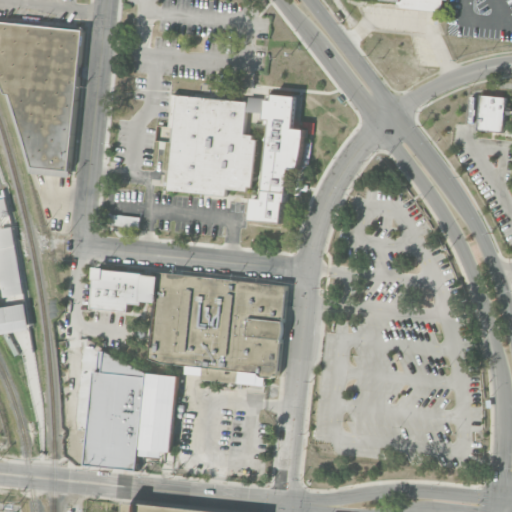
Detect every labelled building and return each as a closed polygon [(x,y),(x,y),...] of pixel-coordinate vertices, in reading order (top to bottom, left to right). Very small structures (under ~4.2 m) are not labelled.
[(432,0),(432,8),(396,4),(396,0),(432,0)] [(0,20),(84,29),(70,169),(26,164),(11,107),(0,77),(0,20)] [(251,219),(253,197),(263,198),(270,124),(264,124),(267,99),(273,100),(273,93),(298,96),(295,127),(306,128),(304,156),(302,161),(301,166),(300,169),(290,168),(287,201),(285,201),(283,222),(251,219)] [(479,130),(479,122),(471,121),(473,93),(506,96),(503,132),(479,130)] [(169,189),(175,127),(170,126),(173,94),(248,101),(244,133),(253,134),(253,138),(257,139),(252,186),(248,186),(247,190),(227,188),(226,195),(169,189)] [(247,111),(265,112),(265,97),(248,97),(247,111)] [(24,294),(14,226),(0,228),(0,235),(2,248),(0,247),(0,273),(3,297),(24,294)] [(158,277),(146,275),(146,274),(107,270),(107,268),(96,267),(95,280),(96,280),(93,308),(131,312),(132,304),(143,305),(144,301),(156,302),(158,277)] [(159,271),(288,284),(279,374),(274,375),(267,374),(239,371),(238,383),(203,379),(204,367),(166,363),(150,358),(156,302),(158,277),(159,271)] [(0,334),(30,329),(26,303),(0,307),(0,334)] [(85,464),(95,371),(104,372),(106,352),(148,373),(140,449),(138,470),(85,464)] [(172,452),(140,449),(148,373),(180,377),(172,452)] [(225,511),(128,502),(127,511),(225,511)]
